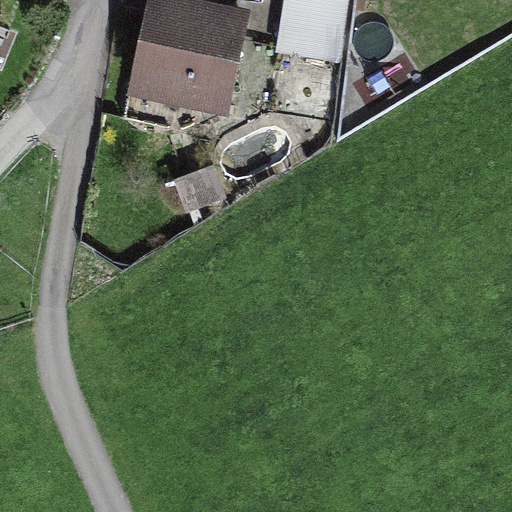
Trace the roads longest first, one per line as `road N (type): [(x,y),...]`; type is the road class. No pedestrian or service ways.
road 1 (track): [(117,511),(54,335),(84,131),(78,56)]
road 2 (residential): [(97,0),(78,56),(0,155)]
